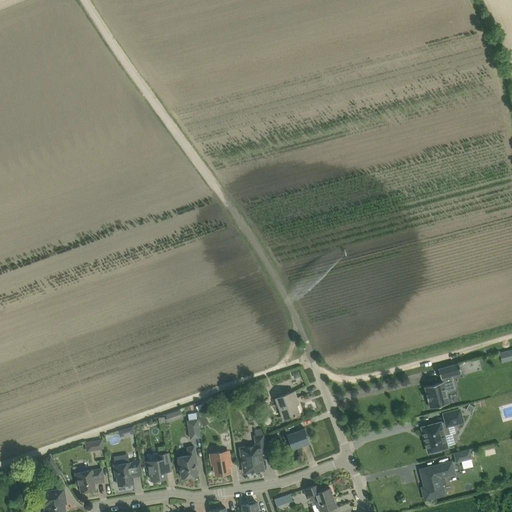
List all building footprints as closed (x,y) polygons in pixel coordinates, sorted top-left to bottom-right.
[(511,348),(499,352),(502,363),(511,360),(511,348)] [(465,373),(481,368),(479,362),(463,367),(465,373)] [(442,382),(424,386),(427,394),(426,394),(428,400),(430,408),(449,403),(446,391),(448,391),(446,383),(453,381),(452,376),(461,373),(459,363),(438,369),(441,378),(442,378),(442,382)] [(240,403),(236,391),(227,394),(231,406),(240,403)] [(300,414),(295,400),(297,399),(294,391),(276,398),(284,420),(300,414)] [(196,413),(200,422),(207,418),(202,409),(196,413)] [(440,423),(422,427),(429,452),(433,451),(434,452),(442,450),(442,448),(447,447),(444,435),(449,433),(447,426),(463,422),(460,409),(444,414),(446,422),(441,423),(440,423)] [(171,413),(165,415),(168,422),(174,420),(171,413)] [(187,421),(190,439),(201,438),(198,419),(197,419),(189,420),(187,421)] [(132,427),(124,429),(126,435),(134,433),(132,427)] [(282,436),(285,443),(289,441),(292,450),(310,443),(305,428),(282,436)] [(241,448),(245,472),(263,469),(261,457),(270,454),(263,436),(254,435),(256,446),(241,448)] [(104,449),(102,439),(85,442),(86,452),(104,449)] [(178,457),(182,478),(197,475),(195,465),(197,464),(194,446),(187,447),(188,455),(178,457)] [(469,449),(453,453),(456,463),(472,459),(469,449)] [(228,462),(230,462),(229,451),(210,454),(212,465),(214,465),(216,474),(230,472),(228,462)] [(159,459),(146,461),(147,470),(150,470),(151,480),(167,478),(165,467),(171,466),(169,453),(158,455),(159,459)] [(44,460),(55,478),(62,474),(51,456),(44,460)] [(114,466),(116,476),(117,476),(119,485),(120,485),(122,486),(126,486),(127,484),(133,483),(132,477),(142,476),(139,461),(130,462),(114,465),(114,466)] [(451,462),(420,470),(423,481),(424,481),(426,487),(422,488),(425,500),(445,495),(442,485),(446,484),(444,476),(454,474),(451,462)] [(94,483),(104,482),(102,468),(92,470),(75,473),(77,484),(80,484),(81,492),(95,489),(94,483)] [(311,501),(316,499),(320,511),(337,507),(330,488),(319,491),(317,485),(304,489),(306,497),(310,496),(311,501)] [(65,511),(64,503),(65,503),(63,489),(40,493),(42,509),(46,508),(46,511),(65,511)] [(278,506),(293,500),(291,493),(275,498),(278,506)] [(258,511),(257,502),(241,505),(242,511),(258,511)]
